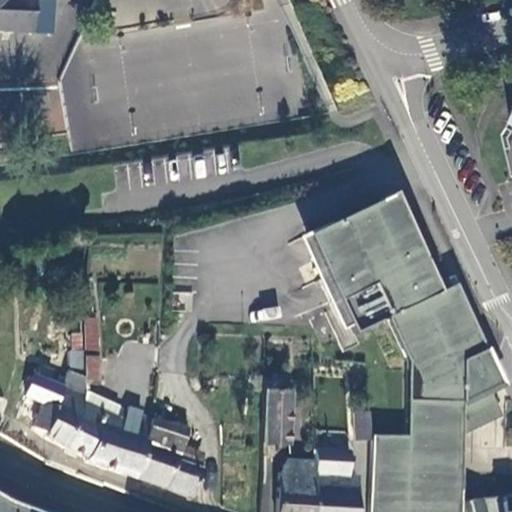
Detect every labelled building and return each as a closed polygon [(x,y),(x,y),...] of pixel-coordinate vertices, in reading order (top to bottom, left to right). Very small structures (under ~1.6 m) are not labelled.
[(0,35),(27,37),(28,0),(1,0),(0,33),(0,35)] [(369,440),(366,511),(460,511),(461,493),(463,401),(481,393),(482,395),(503,385),(458,286),(453,288),(442,292),(397,193),(391,195),(392,196),(331,224),(310,234),(352,326),(356,334),(389,319),(409,362),(407,437),(369,436),(369,440)] [(310,234),(331,224),(330,222),(300,236),(343,330),(352,326),(310,234)] [(463,401),(461,493),(463,493),(464,436),(503,418),(492,395),(506,389),(455,277),(449,280),(453,288),(458,286),(503,385),(482,395),(481,393),(463,401)] [(83,320),(83,343),(96,343),(96,320),(83,320)] [(83,352),(83,359),(96,359),(96,343),(83,343),(83,352)] [(69,372),(83,372),(83,359),(83,352),(69,351),(69,372)] [(83,382),(83,383),(96,384),(96,359),(83,359),(83,372),(83,377),(83,382)] [(60,386),(83,394),(83,383),(83,382),(65,375),(60,386)] [(252,377),(251,390),(259,391),(260,377),(252,377)] [(72,393),(59,389),(58,392),(47,388),(31,429),(44,435),(43,438),(65,450),(78,418),(71,415),(72,393)] [(78,418),(82,419),(81,409),(81,407),(82,397),(72,393),(71,415),(78,418)] [(272,446),(287,447),(288,393),(263,393),(262,446),(272,446)] [(96,401),(91,412),(111,421),(116,410),(96,401)] [(143,441),(149,421),(139,418),(140,413),(126,409),(124,414),(116,410),(111,421),(91,412),(81,407),(81,409),(82,419),(98,426),(84,459),(83,462),(134,479),(146,442),(143,441)] [(361,441),(361,411),(352,412),(353,441),(361,441)] [(368,411),(361,411),(361,441),(369,440),(369,436),(368,411)] [(65,450),(84,459),(98,426),(82,419),(78,418),(65,450)] [(185,433),(149,421),(143,441),(146,442),(134,479),(190,498),(197,471),(176,464),(181,448),(185,433)] [(262,446),(260,446),(259,458),(272,459),(272,446),(262,446)] [(200,455),(181,448),(176,464),(197,471),(200,455)] [(313,466),(313,463),(298,462),(286,463),(281,467),(279,470),(277,472),(276,476),(273,511),(310,511),(313,476),(313,466)] [(343,478),(343,468),(315,466),(315,476),(343,478)] [(313,476),(310,511),(352,511),(353,496),(350,496),(352,478),(343,478),(315,476),(313,476)] [(0,511),(43,511),(0,496),(0,511)] [(511,511),(511,497),(501,499),(502,511),(511,511)] [(471,511),(484,511),(481,500),(469,502),(471,511)]
